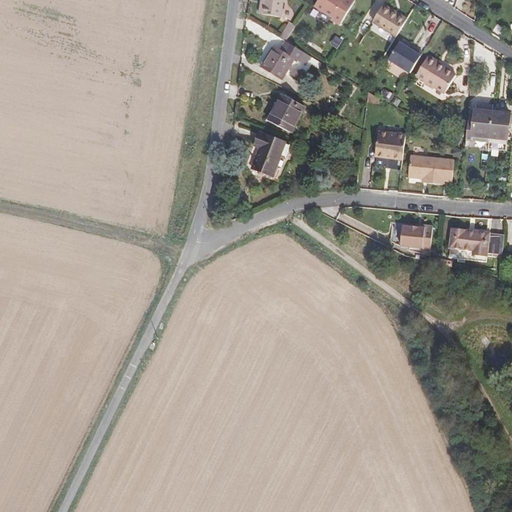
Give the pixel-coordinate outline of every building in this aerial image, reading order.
[(263,17),(279,18),(280,0),(260,0),(260,3),(264,4),(263,17)] [(332,20),(342,26),(357,1),(355,0),(320,0),(316,7),(334,18),(332,20)] [(376,22),(399,36),(409,19),(399,13),(398,16),(384,8),(376,22)] [(295,27),(294,26),(285,42),(287,43),(295,27)] [(290,45),(299,29),(295,27),(287,43),(290,45)] [(287,43),(285,42),(280,50),(286,53),(291,45),(290,45),(287,43)] [(396,60),(417,73),(429,54),(422,49),(420,52),(416,49),(406,43),(396,60)] [(260,70),(284,83),(297,60),(301,62),(306,53),(291,45),(286,53),(280,50),(273,46),(260,70)] [(300,62),(308,66),(313,57),(306,53),(301,62),(300,62)] [(441,88),(450,93),(459,78),(441,67),(442,65),(433,59),(423,75),(431,81),(429,84),(439,90),(441,88)] [(279,125),(292,132),(305,107),(282,95),(278,105),(270,120),(279,125)] [(279,125),(270,120),(278,105),(274,103),(265,121),(277,128),(279,125)] [(499,114),(478,112),(475,137),(497,139),(499,114)] [(511,115),(499,114),(497,139),(511,140),(511,115)] [(379,165),(404,168),(408,133),(380,130),(378,154),(380,154),(379,165)] [(246,164),(272,176),(281,155),(284,156),(289,145),(261,131),(246,164)] [(450,179),(458,180),(459,158),(415,154),(413,176),(428,177),(433,178),(432,181),(449,183),(450,179)] [(272,176),(275,178),(284,156),(281,155),(272,176)] [(396,239),(426,242),(428,219),(419,218),(419,220),(398,218),(396,239)] [(483,248),(495,249),(496,231),(462,227),(462,224),(448,223),(446,243),(470,246),(470,248),(483,249),(483,248)] [(449,264),(449,261),(449,256),(433,253),(432,259),(431,261),(449,264)]
